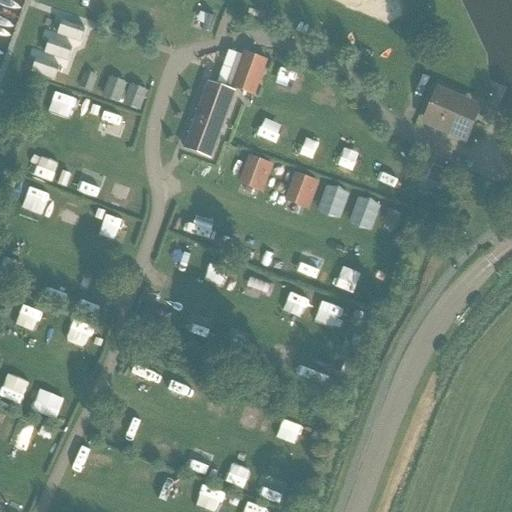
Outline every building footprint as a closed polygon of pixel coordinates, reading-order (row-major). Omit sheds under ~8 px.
[(75,0),(72,12),(91,18),(96,0),(109,4),(110,0),(128,0),(132,1),(132,0),(75,0)] [(62,18),(64,19),(60,31),(58,30),(58,31),(81,39),(86,26),(62,18)] [(47,35),(49,36),(45,48),(43,47),(42,48),(66,56),(71,43),(47,35)] [(33,52),(35,53),(31,65),(29,64),(29,65),(52,73),(57,60),(33,51),(33,52)] [(267,61),(245,52),(231,89),(254,97),(267,61)] [(182,149),(208,159),(234,91),(208,81),(182,149)] [(421,125),(466,144),(473,129),(482,106),(437,87),(421,125)] [(270,166),(250,158),(242,180),(259,186),(263,176),(266,177),(270,166)] [(316,183),(296,176),(288,197),(306,204),(309,193),(312,194),(316,183)]
